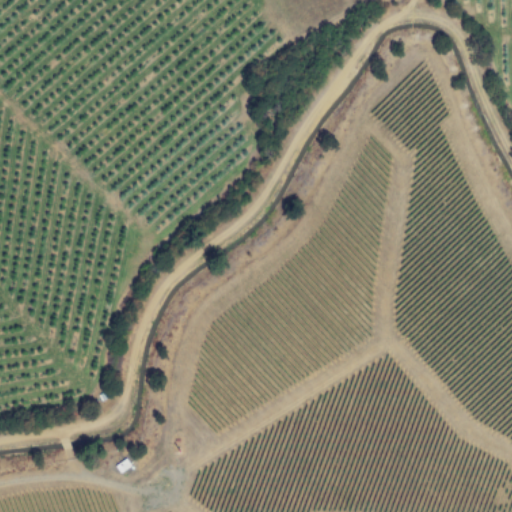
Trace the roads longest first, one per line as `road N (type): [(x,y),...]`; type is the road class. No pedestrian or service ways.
road 1 (track): [(511,167),(446,26),(419,16),(386,22),(324,94),(257,205),(160,288),(142,318),(112,414),(0,442)]
road 2 (track): [(160,492),(68,478),(0,487)]
